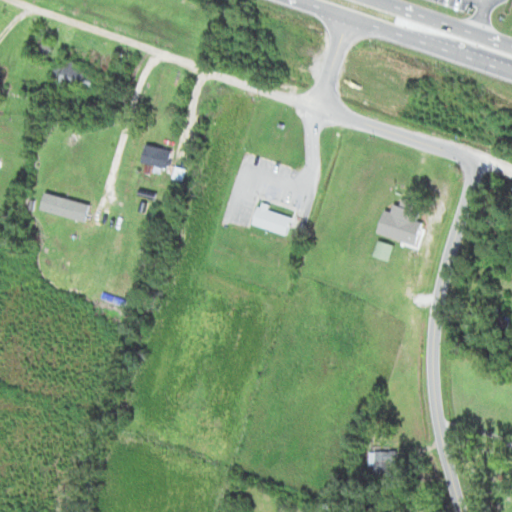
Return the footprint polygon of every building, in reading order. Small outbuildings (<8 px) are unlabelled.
[(56,39),(42,36),(37,54),(51,58),(56,39)] [(58,62),(56,80),(62,81),(61,93),(72,94),(73,85),(98,88),(99,75),(86,73),(87,65),(58,62)] [(173,168),(177,149),(150,143),(146,162),(173,168)] [(257,224),(290,235),(297,215),(264,204),(257,224)] [(391,209),(383,233),(420,245),(430,213),(399,204),(396,211),(391,209)] [(374,452),(374,474),(400,474),(400,452),(374,452)]
